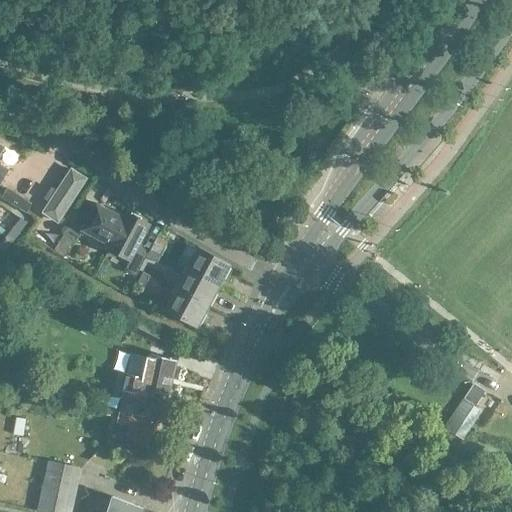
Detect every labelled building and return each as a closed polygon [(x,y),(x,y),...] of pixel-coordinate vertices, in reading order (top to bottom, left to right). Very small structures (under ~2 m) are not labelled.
[(0,187),(1,185),(22,152),(0,137),(0,187)] [(57,174),(36,207),(35,209),(63,227),(84,190),(57,174)] [(0,195),(28,213),(33,205),(1,185),(0,187),(0,195)] [(83,230),(111,245),(125,219),(122,218),(123,216),(112,211),(112,212),(96,205),(94,210),(81,211),(79,210),(68,230),(80,236),(83,230)] [(137,276),(147,257),(148,255),(137,249),(149,226),(128,214),(125,219),(111,245),(109,249),(130,260),(126,270),(137,276)] [(7,238),(14,242),(30,222),(24,217),(21,220),(19,219),(16,223),(18,224),(10,233),(2,226),(0,229),(0,230),(8,237),(7,238)] [(271,226),(258,245),(267,252),(281,233),(271,226)] [(54,250),(64,257),(76,239),(66,232),(54,250)] [(14,242),(7,238),(0,246),(7,251),(14,242)] [(154,243),(150,250),(161,256),(165,249),(154,243)] [(187,270),(219,287),(230,267),(198,249),(187,270)] [(148,255),(147,257),(157,263),(161,256),(150,250),(148,255)] [(186,270),(185,273),(185,274),(176,291),(208,308),(219,287),(187,270),(186,270)] [(137,284),(144,288),(150,277),(143,273),(137,284)] [(208,308),(176,291),(165,311),(197,328),(208,308)] [(131,333),(164,350),(170,338),(136,322),(131,333)] [(124,391),(119,413),(162,423),(176,360),(148,354),(148,358),(132,354),(127,374),(126,374),(122,391),(124,391)] [(474,384),(464,399),(476,406),(481,398),(484,399),(486,395),(484,394),(485,391),(474,384)] [(458,432),(476,411),(462,397),(443,419),(458,432)] [(162,423),(119,413),(117,422),(122,423),(119,434),(129,436),(127,443),(156,449),(162,423)] [(48,458),(37,509),(49,511),(72,511),(83,465),(48,458)] [(141,511),(143,508),(136,506),(112,498),(106,511),(141,511)]
